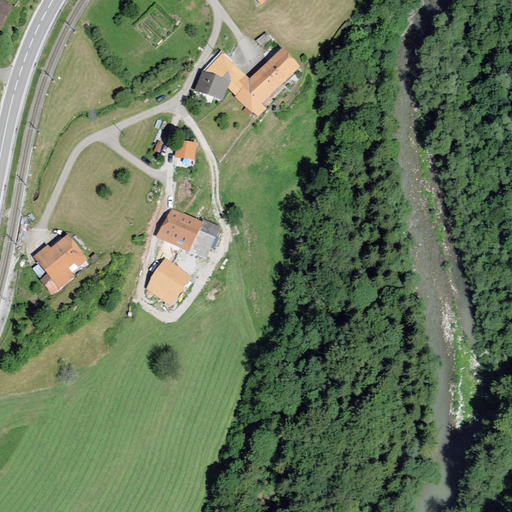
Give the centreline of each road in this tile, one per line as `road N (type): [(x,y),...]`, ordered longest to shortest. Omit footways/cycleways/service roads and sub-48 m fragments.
road 1 (track): [(177,109),(214,167),(225,241),(178,312),(169,317),(148,306),(142,291),(169,189),(165,173)]
road 2 (secondary): [(0,159),(23,63),(52,0)]
